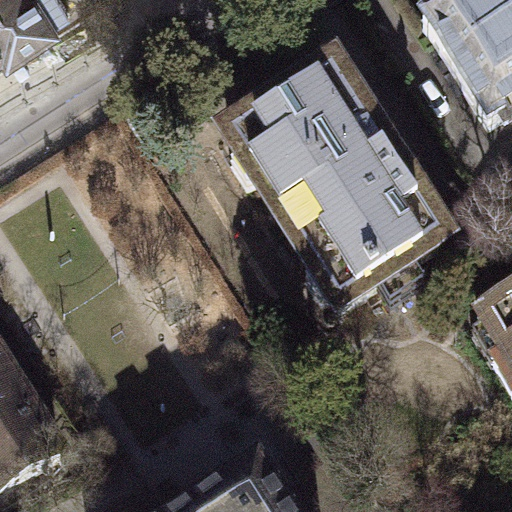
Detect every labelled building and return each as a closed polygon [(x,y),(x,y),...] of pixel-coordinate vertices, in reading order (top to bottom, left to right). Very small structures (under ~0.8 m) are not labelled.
[(0,0),(0,44),(2,49),(56,15),(46,0),(0,0)] [(428,27),(423,31),(488,132),(511,116),(511,0),(471,0),(458,8),(453,0),(423,20),(428,27)] [(332,90),(234,151),(241,163),(233,169),(247,192),(255,187),(314,280),(306,286),(319,308),(329,302),(337,315),(433,255),(438,233),(424,209),(412,217),(376,160),(332,90)] [(511,291),(480,311),(486,321),(476,326),(501,367),(492,372),(511,406),(511,291)] [(0,495),(58,459),(0,366),(0,495)] [(279,511),(255,474),(197,511),(279,511)]
